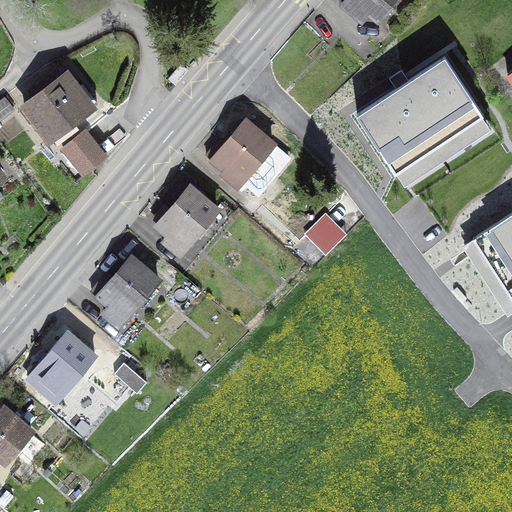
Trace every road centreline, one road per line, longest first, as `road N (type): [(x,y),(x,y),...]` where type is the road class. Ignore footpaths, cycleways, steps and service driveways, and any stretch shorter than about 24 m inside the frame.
road 1 (residential): [(236,55),(511,376)]
road 2 (residential): [(1,0),(27,35),(52,45),(118,15),(142,25),(152,48),(149,106),(172,131)]
road 3 (primary): [(172,131),(0,334)]
